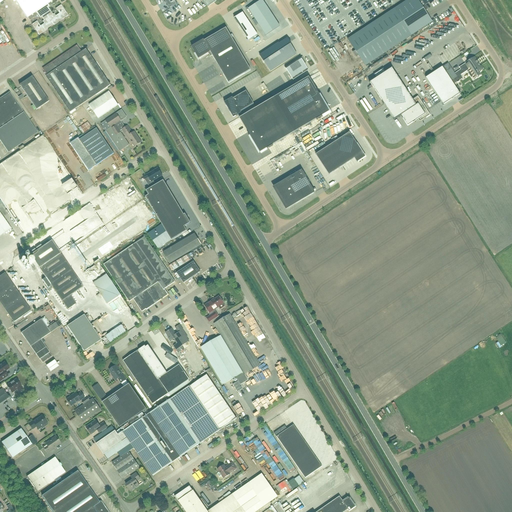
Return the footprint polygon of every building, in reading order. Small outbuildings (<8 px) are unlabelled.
[(36,12),(42,8),(47,5),(53,0),(14,0),(27,18),(28,17),(36,12)] [(53,15),(48,8),(57,2),(56,0),(53,0),(47,5),(42,8),(53,26),(54,26),(53,25),(61,19),(62,20),(68,16),(61,5),(56,9),(59,14),(55,16),(54,14),(53,15)] [(164,0),(170,8),(177,4),(175,1),(176,0),(164,0)] [(262,0),(248,9),(266,36),(280,27),(262,0)] [(424,4),(421,0),(420,0),(418,1),(417,0),(407,0),(348,39),(365,66),(432,22),(425,11),(428,9),(424,4)] [(359,0),(370,16),(393,0),(359,0)] [(37,22),(32,24),(32,25),(39,35),(45,31),(53,25),(53,26),(42,8),(36,12),(28,17),(30,20),(38,15),(40,19),(41,18),(44,21),(42,22),(44,24),(40,26),(37,22)] [(241,14),(234,19),(238,24),(249,41),(257,35),(243,13),(242,14),(241,14)] [(251,70),(224,28),(202,42),(202,41),(192,47),(198,59),(210,52),(228,83),(251,70)] [(279,43),(260,56),(270,72),(297,54),(291,45),(292,44),(288,38),(279,44),(279,43)] [(82,52),(77,46),(43,69),(47,76),(46,76),(70,113),(110,85),(86,49),(82,52)] [(300,58),(285,67),(293,80),(309,70),(305,64),(301,58),(300,58)] [(457,77),(451,81),(453,85),(457,82),(458,83),(459,82),(459,81),(463,79),(460,75),(470,69),(471,70),(474,76),(475,77),(476,78),(480,75),(478,72),(483,69),(475,58),(468,62),(469,63),(466,66),(465,64),(460,68),(461,70),(455,74),(457,77)] [(448,63),(425,78),(443,105),(460,94),(453,85),(451,81),(457,77),(455,74),(448,63)] [(394,120),(401,116),(408,126),(418,119),(420,122),(430,115),(418,97),(413,100),(392,69),(393,68),(392,68),(385,73),(383,69),(384,69),(383,69),(374,75),(376,78),(369,83),(370,83),(383,102),(382,103),(383,102),(384,104),(383,104),(384,105),(384,104),(394,120)] [(36,110),(49,102),(32,76),(19,85),(36,110)] [(309,77),(239,119),(247,132),(250,136),(260,153),(267,149),(316,120),(323,117),(323,116),(329,112),(319,95),(317,90),(309,77)] [(232,98),(224,102),(233,118),(242,113),(241,112),(254,104),(246,91),(233,99),(232,98)] [(98,119),(118,105),(109,92),(89,105),(98,119)] [(0,141),(8,153),(37,133),(10,93),(0,99),(0,141)] [(126,117),(122,110),(101,124),(102,126),(101,126),(103,129),(104,129),(108,135),(118,128),(123,125),(120,121),(126,117)] [(83,134),(92,128),(88,122),(79,128),(83,134)] [(118,128),(108,135),(111,139),(120,152),(129,145),(121,133),(123,131),(129,140),(130,139),(135,147),(141,142),(134,132),(132,134),(127,126),(120,131),(118,128)] [(79,138),(71,144),(89,171),(114,154),(97,129),(80,140),(79,138)] [(362,154),(363,153),(350,133),(316,155),(329,175),(354,159),(357,163),(365,158),(362,154)] [(111,160),(119,167),(122,163),(114,156),(111,160)] [(0,202),(22,231),(32,224),(23,212),(29,208),(24,201),(18,205),(8,191),(13,187),(11,184),(6,187),(0,179),(0,177),(12,168),(6,159),(0,163),(0,202)] [(162,175),(158,168),(147,175),(147,174),(143,177),(149,187),(154,185),(152,182),(162,175)] [(314,193),(301,171),(274,187),(280,196),(281,195),(288,208),(296,203),(296,204),(314,193)] [(184,215),(164,181),(163,181),(148,190),(146,191),(148,195),(145,197),(162,225),(171,240),(171,241),(187,231),(185,227),(191,223),(185,214),(184,215)] [(111,233),(116,243),(151,223),(142,208),(136,207),(136,211),(127,216),(136,206),(132,206),(136,202),(137,194),(132,186),(128,189),(132,192),(131,194),(129,194),(128,192),(124,192),(124,191),(121,192),(120,199),(124,197),(129,207),(115,206),(117,211),(111,217),(118,218),(117,228),(114,225),(113,225),(116,231),(111,233)] [(62,208),(80,193),(78,190),(67,198),(66,197),(58,203),(62,208)] [(0,236),(11,229),(0,213),(0,236)] [(171,240),(162,225),(148,234),(158,249),(171,240)] [(169,264),(197,248),(202,245),(195,234),(163,253),(169,264)] [(146,309),(167,295),(163,290),(175,282),(144,237),(104,265),(129,302),(133,299),(142,312),(146,309)] [(71,270),(60,254),(51,241),(25,259),(24,260),(23,258),(20,261),(26,270),(30,267),(33,270),(38,267),(56,293),(67,310),(76,304),(70,295),(83,287),(71,270)] [(101,255),(117,246),(115,243),(112,245),(110,243),(100,249),(99,247),(97,249),(101,255)] [(189,254),(169,266),(172,271),(192,259),(189,254)] [(184,283),(201,272),(194,261),(177,273),(184,283)] [(31,310),(5,273),(0,276),(0,302),(5,310),(6,309),(9,313),(8,314),(13,322),(31,310)] [(121,295),(105,273),(95,280),(96,281),(93,284),(107,304),(121,295)] [(212,300),(204,306),(210,313),(209,313),(209,316),(206,318),(209,322),(218,316),(215,312),(217,311),(216,309),(219,307),(220,309),(225,306),(223,304),(224,303),(219,296),(212,301),(212,300)] [(84,352),(101,340),(84,315),(67,326),(84,352)] [(218,337),(240,375),(243,373),(244,375),(245,375),(260,366),(230,315),(214,324),(221,336),(218,337)] [(46,327),(41,319),(21,333),(30,347),(41,340),(58,327),(55,323),(52,325),(51,323),(50,324),(46,327)] [(184,349),(182,347),(187,344),(190,342),(187,338),(188,337),(183,330),(180,325),(175,328),(178,333),(175,335),(171,329),(165,332),(168,337),(170,341),(173,339),(176,343),(177,344),(173,346),(176,351),(176,350),(189,369),(195,365),(184,349)] [(235,377),(240,375),(218,337),(201,348),(223,385),(235,377)] [(167,373),(148,346),(146,347),(145,346),(123,361),(153,405),(189,380),(179,365),(167,373)] [(35,354),(39,360),(40,359),(42,363),(52,356),(45,347),(35,354)] [(54,360),(46,366),(50,372),(58,367),(54,360)] [(9,369),(4,362),(2,364),(1,364),(0,364),(0,381),(8,376),(5,372),(9,369)] [(122,375),(116,366),(109,370),(113,376),(113,377),(115,380),(118,379),(121,383),(126,380),(123,375),(122,375)] [(240,375),(235,377),(240,385),(248,381),(245,375),(244,375),(243,373),(240,375)] [(112,426),(94,439),(108,459),(131,444),(153,476),(236,419),(207,375),(118,435),(112,426)] [(22,390),(22,388),(21,386),(16,379),(7,386),(12,393),(15,391),(14,391),(17,389),(18,391),(19,392),(22,390)] [(99,398),(105,394),(98,384),(92,388),(99,398)] [(105,394),(99,398),(102,402),(119,428),(146,409),(128,384),(108,398),(105,394)] [(0,403),(9,398),(3,389),(0,390),(0,403)] [(85,398),(81,392),(78,395),(76,393),(72,395),(72,396),(67,399),(72,406),(78,402),(85,398)] [(96,403),(98,401),(96,398),(93,399),(90,401),(86,403),(75,411),(83,423),(101,410),(96,403)] [(33,422),(32,421),(28,424),(32,430),(36,427),(38,430),(43,427),(44,427),(48,425),(42,416),(33,422)] [(99,426),(96,421),(86,427),(91,434),(95,431),(97,430),(99,433),(107,428),(104,423),(99,426)] [(322,467),(293,425),(287,429),(285,426),(274,433),(305,478),(322,467)] [(32,444),(21,429),(1,442),(12,458),(32,444)] [(50,451),(54,448),(61,443),(56,436),(49,441),(49,443),(43,447),(46,452),(49,450),(50,451)] [(293,469),(278,447),(273,450),(288,472),(293,469)] [(122,478),(139,467),(129,453),(112,464),(117,471),(122,478)] [(327,465),(333,460),(329,456),(323,461),(327,465)] [(65,472),(55,457),(38,469),(26,477),(37,492),(60,476),(65,472)] [(236,469),(232,463),(225,467),(224,465),(222,467),(221,466),(220,467),(219,468),(218,469),(219,472),(218,473),(217,475),(219,477),(220,477),(222,476),(224,479),(230,474),(229,474),(236,469)] [(331,479),(334,483),(339,480),(329,465),(312,477),(316,481),(321,478),(325,483),(331,479)] [(98,501),(77,471),(41,496),(52,511),(107,511),(103,505),(103,503),(101,501),(99,500),(98,501)] [(130,491),(139,485),(136,482),(140,479),(136,473),(131,477),(133,480),(126,485),(130,491)] [(190,487),(175,497),(178,501),(185,511),(256,511),(278,497),(262,474),(208,511),(193,491),(190,487)] [(276,501),(283,511),(289,511),(292,511),(310,501),(303,490),(309,487),(306,482),(276,501)] [(343,502),(339,496),(317,511),(344,511),(348,509),(349,511),(355,507),(350,500),(351,498),(347,497),(347,499),(343,502)]
